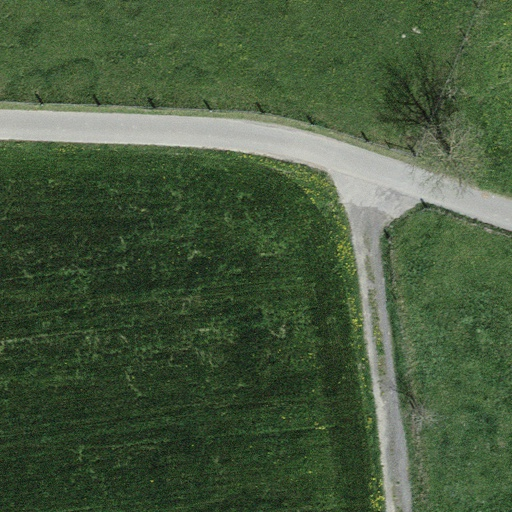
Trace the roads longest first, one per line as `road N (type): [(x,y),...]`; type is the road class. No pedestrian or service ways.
road 1 (unclassified): [(0,124),(243,134),(300,144),(511,219)]
road 2 (track): [(357,163),(402,511)]
